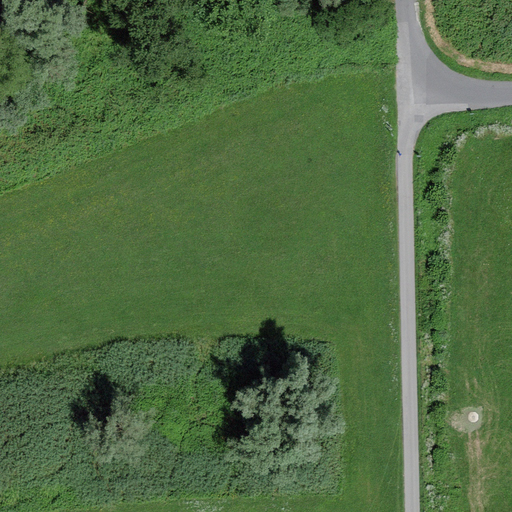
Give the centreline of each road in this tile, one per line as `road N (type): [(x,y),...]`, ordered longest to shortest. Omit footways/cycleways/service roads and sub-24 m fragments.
road 1 (track): [(404,93),(411,511)]
road 2 (unclassified): [(402,0),(404,93),(511,91)]
